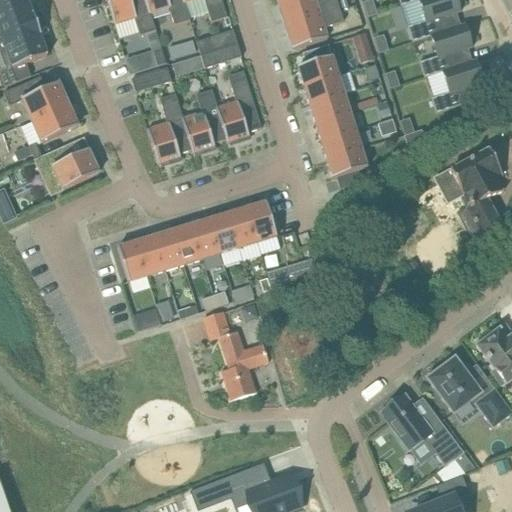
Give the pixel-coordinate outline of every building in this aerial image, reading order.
[(26,0),(11,0),(0,4),(0,27),(32,16),(32,15),(26,0)] [(105,0),(114,26),(119,41),(139,35),(140,37),(146,35),(154,33),(144,0),(132,4),(130,0),(105,0)] [(143,0),(144,0),(154,33),(155,32),(150,15),(168,9),(174,27),(188,22),(181,0),(143,0)] [(181,0),(188,22),(190,22),(189,20),(208,15),(211,24),(224,20),(227,19),(220,0),(181,0)] [(315,0),(294,0),(279,5),(285,27),(339,10),(336,0),(329,0),(317,4),(315,0)] [(346,0),(340,2),(342,10),(349,8),(346,0)] [(398,0),(401,9),(419,3),(426,0),(398,0)] [(408,29),(413,44),(431,39),(430,38),(441,35),(440,34),(436,22),(461,14),(456,0),(426,0),(419,3),(426,23),(408,29)] [(373,4),(364,7),(368,19),(377,15),(373,4)] [(339,10),(285,27),(293,50),(328,39),(324,29),(343,23),(339,10)] [(32,16),(0,27),(0,49),(0,50),(40,36),(40,37),(41,37),(33,15),(32,15),(32,16)] [(419,65),(424,80),(442,74),(452,71),(452,70),(448,58),(472,50),(465,26),(440,34),(441,35),(430,38),(431,39),(437,59),(419,65)] [(154,33),(146,35),(149,45),(158,42),(155,32),(154,33)] [(365,35),(352,39),(355,48),(368,44),(365,35)] [(0,49),(0,52),(7,71),(0,73),(0,74),(5,87),(31,78),(26,65),(47,57),(40,37),(40,36),(0,50),(0,49)] [(208,39),(196,43),(200,56),(212,53),(208,39)] [(385,40),(375,43),(379,54),(388,51),(385,40)] [(178,46),(168,49),(172,62),(181,59),(178,47),(178,46)] [(162,51),(153,53),(157,67),(166,65),(162,51)] [(153,53),(126,61),(130,75),(157,67),(153,53)] [(212,53),(200,56),(204,69),(216,66),(212,53)] [(332,58),(297,69),(303,88),(338,77),(332,58)] [(431,100),(436,116),(454,110),(464,106),(459,93),(484,85),(476,62),(452,70),(452,71),(442,74),(449,95),(431,100)] [(167,70),(155,73),(159,86),(171,83),(167,70)] [(212,92),(210,92),(225,141),(226,144),(237,141),(238,144),(249,140),(247,134),(261,130),(243,73),(227,78),(235,104),(217,109),(212,92)] [(396,76),(386,79),(390,90),(400,87),(396,76)] [(338,77),(303,88),(309,106),(344,95),(338,77)] [(40,79),(3,94),(9,108),(22,102),(31,123),(64,108),(68,107),(68,106),(64,107),(60,99),(64,98),(58,85),(45,90),(40,79)] [(175,96),(173,96),(191,152),(192,155),(203,152),(204,155),(215,151),(213,145),(225,141),(210,92),(196,97),(201,114),(183,120),(175,96)] [(344,95),(309,106),(315,125),(349,114),(344,95)] [(167,125),(147,131),(157,166),(168,163),(169,166),(181,162),(179,156),(191,152),(173,96),(159,101),(167,125)] [(376,100),(357,105),(359,111),(378,105),(376,100)] [(64,108),(31,123),(41,145),(78,128),(72,115),(68,117),(64,108)] [(349,114),(315,125),(320,143),(355,132),(349,114)] [(411,123),(401,126),(404,137),(405,138),(414,135),(411,123)] [(355,132),(320,143),(326,161),(361,150),(355,132)] [(414,135),(405,138),(409,150),(426,145),(422,132),(414,135)] [(41,158),(35,144),(29,147),(35,161),(41,158)] [(70,160),(65,147),(41,158),(35,161),(51,197),(95,176),(91,167),(95,165),(88,152),(70,160)] [(361,150),(326,161),(332,180),(336,179),(340,191),(362,184),(358,172),(367,170),(361,150)] [(489,151),(435,180),(448,204),(463,196),(470,209),(458,215),(473,242),(501,227),(487,201),(504,191),(498,180),(503,177),(489,151)] [(266,204),(247,210),(257,245),(276,239),(266,204)] [(12,208),(0,213),(0,219),(3,226),(17,219),(12,208)] [(247,210),(228,215),(239,250),(257,245),(247,210)] [(228,215),(210,221),(220,256),(239,250),(228,215)] [(210,221),(191,227),(202,261),(220,256),(210,221)] [(191,227),(173,232),(184,267),(202,261),(191,227)] [(173,232),(155,238),(165,273),(184,267),(173,232)] [(307,233),(298,236),(302,246),(311,243),(307,233)] [(155,238),(136,243),(147,278),(165,273),(155,238)] [(136,243),(117,249),(128,284),(147,278),(136,243)] [(291,267),(266,274),(272,293),(295,279),(291,267)] [(267,280),(259,282),(263,293),(270,291),(267,280)] [(209,312),(231,304),(227,292),(205,300),(209,312)] [(174,303),(137,314),(143,334),(200,316),(197,305),(176,312),(174,303)] [(231,335),(224,314),(203,320),(210,343),(219,340),(229,371),(221,373),(231,403),(256,395),(248,370),(268,364),(262,347),(243,353),(237,333),(231,335)] [(481,345),(478,347),(486,358),(485,359),(488,363),(489,362),(495,370),(494,370),(496,372),(493,374),(501,385),(504,383),(506,385),(511,380),(511,337),(505,327),(492,337),(489,334),(479,342),(481,345)] [(430,378),(427,380),(438,395),(453,415),(471,401),(480,413),(495,433),(511,420),(511,414),(496,393),(485,402),(454,360),(442,369),(440,366),(428,375),(430,378)] [(428,423),(407,395),(384,413),(412,449),(426,438),(448,467),(466,453),(438,415),(428,423)] [(264,466),(190,494),(190,495),(193,494),(199,510),(232,497),(237,508),(250,503),(253,511),(293,511),(301,509),(291,484),(289,485),(285,486),(283,480),(271,484),(264,466)] [(413,511),(459,511),(454,497),(467,492),(462,477),(436,488),(441,501),(413,511)] [(0,511),(9,511),(0,485),(0,511)]
